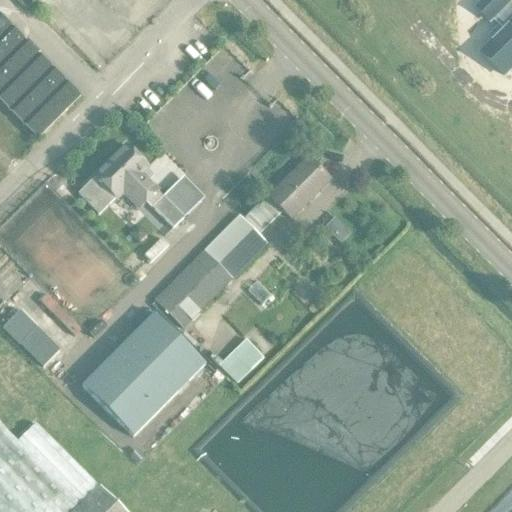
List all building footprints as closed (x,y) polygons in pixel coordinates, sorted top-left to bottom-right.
[(504,30),(480,54),(504,78),(511,69),(511,12),(506,7),(511,0),(485,0),(477,8),(491,21),(493,19),(504,30)] [(0,81),(31,51),(0,20),(0,81)] [(78,100),(31,51),(0,81),(0,102),(37,140),(78,100)] [(95,179),(77,196),(98,217),(115,200),(116,201),(122,195),(138,211),(146,204),(152,211),(172,230),(183,219),(164,199),(163,201),(156,194),(157,193),(141,177),(148,170),(126,148),(94,179),(95,179)] [(307,160),(269,199),(282,213),(291,222),(330,183),(307,160)] [(256,206),(248,214),(264,230),(272,222),(259,208),(256,206)] [(239,219),(154,304),(182,332),(266,247),(257,238),(242,223),(239,219)] [(82,388),(133,439),(204,368),(153,317),(82,388)] [(237,387),(259,365),(264,360),(246,342),(218,369),(237,387)] [(75,511),(99,489),(35,426),(16,445),(0,427),(0,511),(75,511)] [(121,511),(99,489),(75,511),(121,511)]
